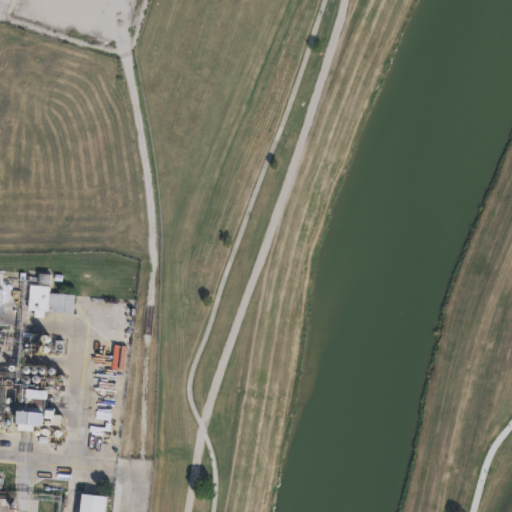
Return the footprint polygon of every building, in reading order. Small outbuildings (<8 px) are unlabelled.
[(74,292),(73,310),(28,307),(30,283),(50,285),(49,290),(74,292)] [(33,386),(31,414),(7,413),(9,375),(17,375),(17,385),(33,386)] [(61,428),(62,411),(38,410),(38,399),(51,400),(52,390),(28,388),(27,399),(34,400),(33,410),(19,409),(18,425),(61,428)] [(59,400),(58,409),(36,407),(37,398),(59,400)] [(55,423),(53,436),(43,435),(43,440),(27,438),(27,432),(28,432),(29,421),(55,423)] [(108,496),(107,511),(81,511),(82,495),(108,496)] [(10,498),(0,497),(0,511),(15,511),(16,507),(9,506),(10,498)]
